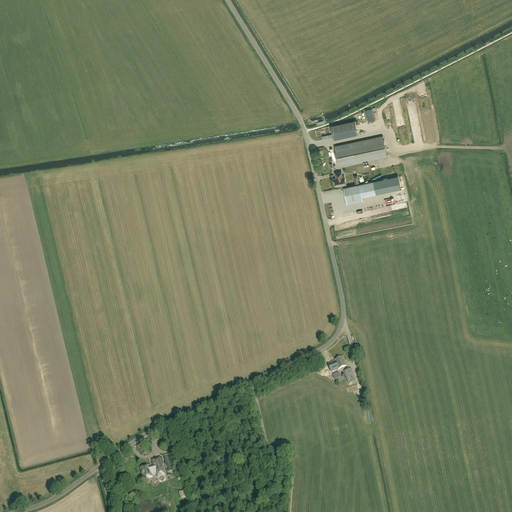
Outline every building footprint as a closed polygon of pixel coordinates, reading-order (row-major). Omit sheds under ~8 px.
[(374,121),(372,109),(366,111),(368,122),(374,121)] [(355,121),(330,126),(333,140),(358,135),(355,121)] [(339,167),(387,157),(383,136),(335,146),(339,167)] [(336,186),(346,184),(344,176),(342,177),(341,172),(335,173),(336,177),(337,178),(334,179),(336,186)] [(373,181),(344,187),(347,204),(362,201),(361,197),(376,194),(400,189),(398,176),(373,181)] [(339,369),(346,366),(342,356),(335,360),(339,369)] [(349,384),(356,381),(351,368),(344,371),(349,384)] [(341,379),(340,377),(337,369),(331,371),(335,381),(341,379)] [(155,466),(150,468),(149,465),(140,468),(144,479),(152,477),(152,475),(157,473),(158,477),(165,475),(160,457),(153,460),(155,466)] [(174,477),(169,479),(172,491),(177,490),(174,477)]
